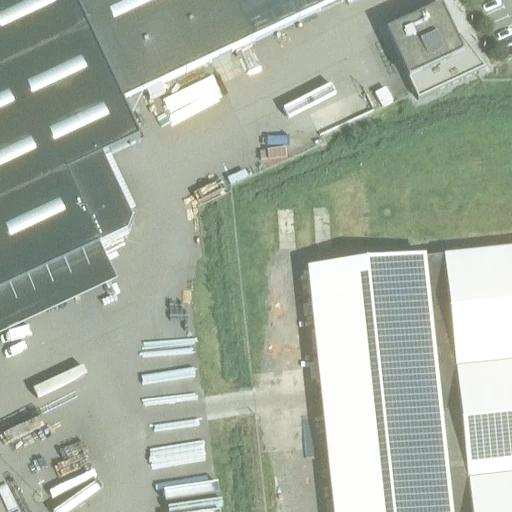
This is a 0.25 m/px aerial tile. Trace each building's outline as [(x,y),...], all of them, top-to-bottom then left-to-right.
[(0,0),(0,295),(102,248),(93,229),(129,212),(104,159),(140,142),(123,105),(348,0),(0,0)] [(459,37),(456,39),(442,8),(386,34),(418,102),(485,71),(459,37)] [(379,106),(394,103),(391,86),(376,89),(379,106)] [(298,142),(281,146),(283,157),(301,153),(298,142)] [(195,186),(219,177),(215,167),(192,177),(195,186)] [(309,274),(311,289),(334,511),(511,511),(511,252),(444,259),(309,274)] [(162,482),(165,511),(221,511),(217,474),(162,482)]
